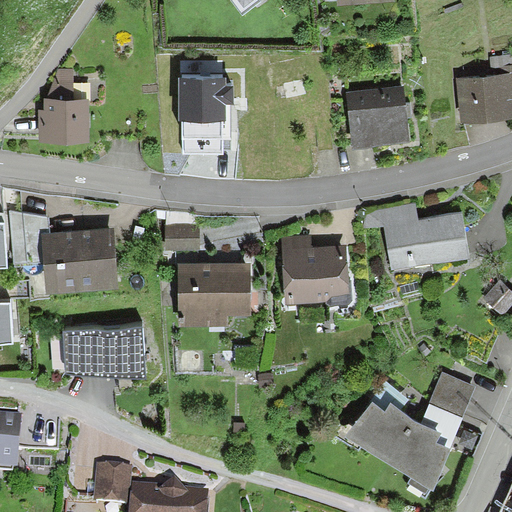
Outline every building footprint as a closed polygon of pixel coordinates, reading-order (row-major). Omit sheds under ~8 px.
[(493,77),(456,80),(459,115),(510,110),(509,94),(511,94),(511,63),(492,65),(493,77)] [(220,77),(182,77),(182,114),(221,114),(220,77)] [(351,139),(403,137),(401,90),(349,92),(351,139)] [(41,135),(81,136),(81,95),(41,94),(41,135)] [(394,264),(467,251),(460,214),(414,223),(411,207),(368,216),(387,227),(394,264)] [(161,247),(192,247),(191,223),(160,223),(161,247)] [(40,236),(45,282),(111,275),(106,229),(40,236)] [(292,290),(345,288),(343,248),(310,250),(309,237),(290,238),(292,290)] [(244,264),(184,262),(183,305),(243,306),(244,264)] [(483,301),(498,310),(510,291),(495,282),(483,301)] [(0,301),(0,334),(15,333),(12,300),(0,301)] [(139,324),(66,329),(68,364),(142,367),(139,324)] [(424,399),(459,413),(471,385),(435,370),(424,399)] [(385,412),(373,402),(345,436),(433,491),(451,449),(437,442),(441,434),(414,422),(391,403),(385,412)] [(13,418),(0,417),(0,472),(8,474),(13,418)] [(128,511),(200,511),(201,493),(126,490),(127,470),(97,469),(96,501),(129,503),(128,511)]
